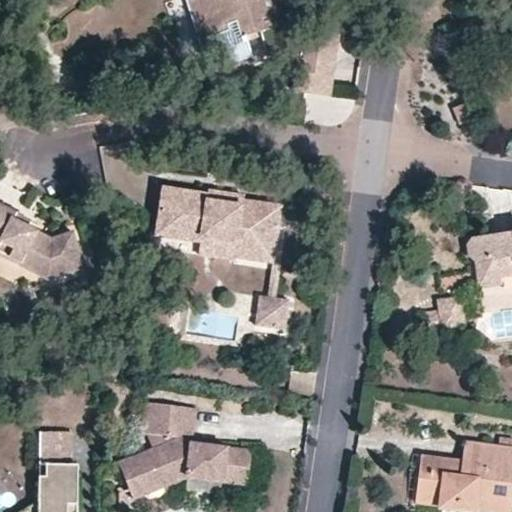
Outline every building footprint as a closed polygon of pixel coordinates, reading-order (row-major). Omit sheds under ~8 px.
[(259,27),(261,34),(266,56),(333,65),(342,3),(323,0),(321,20),(326,20),(324,30),(272,24),(274,0),(192,0),(202,32),(213,29),(224,63),(251,55),(246,38),(244,31),(259,27)] [(244,31),(246,38),(261,34),(259,27),(244,31)] [(450,109),(457,124),(466,121),(459,105),(450,109)] [(260,245),(278,248),(284,203),(244,198),(243,205),(205,200),(206,193),(163,187),(156,233),(201,240),(238,245),(237,254),(258,257),(260,245)] [(207,188),(206,193),(205,200),(243,205),(244,198),(245,193),(207,188)] [(0,214),(32,230),(35,223),(0,205),(0,214)] [(0,256),(17,265),(43,279),(81,265),(68,229),(45,239),(32,230),(0,214),(0,256)] [(511,230),(472,237),(466,243),(467,255),(476,261),(480,284),(499,282),(498,274),(511,272),(511,230)] [(236,259),(237,254),(238,245),(201,240),(199,253),(236,259)] [(258,257),(276,260),(278,248),(260,245),(258,257)] [(17,265),(0,256),(0,264),(13,272),(17,265)] [(271,294),(278,295),(283,261),(276,260),(271,294)] [(259,323),(280,326),(284,296),(278,295),(271,294),(263,293),(259,323)] [(438,317),(460,315),(458,298),(436,301),(438,317)] [(439,327),(460,325),(460,315),(438,317),(439,327)] [(206,444),(207,439),(194,438),(197,408),(148,404),(145,435),(179,438),(120,468),(138,502),(191,475),(227,478),(227,480),(251,482),(254,447),(218,445),(206,444)] [(42,431),(42,465),(66,466),(66,431),(42,431)] [(477,496),(511,500),(511,448),(464,443),(461,461),(421,457),(416,504),(438,505),(438,509),(456,511),(475,511),(476,511),(477,496)] [(42,465),(40,465),(39,485),(47,489),(47,497),(21,511),(76,511),(77,465),(66,466),(42,465)] [(476,511),(486,511),(511,511),(511,504),(511,500),(477,496),(476,511)]
